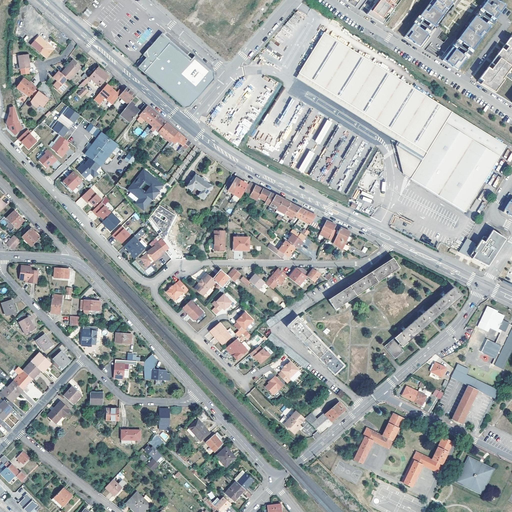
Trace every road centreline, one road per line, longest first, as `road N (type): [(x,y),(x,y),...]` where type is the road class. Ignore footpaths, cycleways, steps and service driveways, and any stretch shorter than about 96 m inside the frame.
road 1 (tertiary): [(276,482),(453,328),(481,284)]
road 2 (residential): [(154,285),(178,262),(354,263),(371,261),(392,241)]
road 3 (secondary): [(392,241),(250,170),(185,123)]
road 4 (residential): [(330,0),(511,113)]
road 5 (tertiary): [(70,259),(199,393)]
road 6 (residential): [(154,285),(132,276),(45,183)]
road 7 (secondary): [(185,123),(80,32)]
road 8 (residential): [(245,384),(156,299),(154,285)]
road 9 (residential): [(83,358),(121,397),(185,402),(199,393)]
road 10 (residential): [(116,511),(15,431)]
road 11 (residential): [(0,271),(83,358)]
